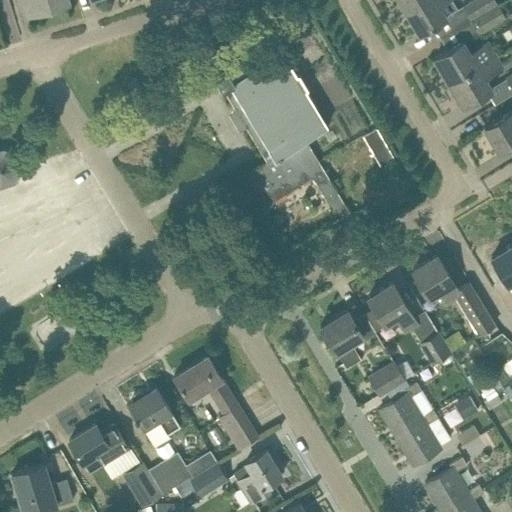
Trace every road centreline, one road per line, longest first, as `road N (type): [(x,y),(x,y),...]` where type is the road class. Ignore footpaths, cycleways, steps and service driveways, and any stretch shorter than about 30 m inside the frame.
road 1 (residential): [(287,301),(438,210),(449,174),(447,157),(348,0)]
road 2 (residential): [(198,308),(98,159),(39,53)]
road 3 (residential): [(287,301),(414,511)]
road 4 (residential): [(0,435),(198,308)]
road 5 (residential): [(349,511),(239,330)]
road 6 (residential): [(39,53),(205,0)]
